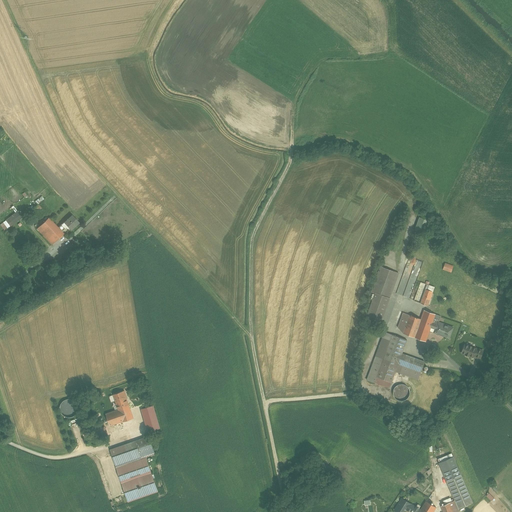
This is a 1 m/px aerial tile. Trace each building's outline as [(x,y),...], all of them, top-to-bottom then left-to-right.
[(42,196),(35,201),(38,204),(44,199),(42,196)] [(46,212),(39,204),(36,207),(44,214),(46,212)] [(44,214),(36,207),(32,210),(40,218),(44,214)] [(7,221),(11,226),(23,216),(19,211),(7,221)] [(79,222),(73,215),(65,222),(58,228),(62,231),(68,226),(71,230),(79,222)] [(415,230),(426,234),(430,220),(420,217),(415,230)] [(58,228),(49,218),(37,228),(53,244),(64,234),(62,231),(58,228)] [(444,263),(443,271),(453,272),(454,265),(444,263)] [(399,273),(381,267),(372,292),(375,293),(390,298),(399,273)] [(426,284),(421,282),(414,301),(428,306),(435,287),(429,285),(430,282),(427,281),(426,284)] [(401,282),(398,294),(407,297),(409,288),(406,287),(405,291),(403,290),(405,284),(401,282)] [(390,298),(375,293),(373,300),(372,303),(367,317),(381,322),(390,298)] [(421,319),(404,313),(398,327),(403,332),(403,333),(426,341),(431,327),(436,314),(425,310),(421,319)] [(453,327),(439,322),(441,316),(436,314),(431,327),(436,329),(435,332),(450,338),(453,327)] [(385,332),(368,380),(375,383),(377,377),(393,335),(385,332)] [(407,340),(393,335),(377,377),(392,382),(396,371),(402,353),(407,340)] [(486,344),(490,348),(496,342),(492,338),(486,344)] [(469,346),(465,345),(465,346),(464,346),(463,349),(464,350),(462,353),(466,354),(470,356),(470,355),(474,357),(474,356),(476,349),(473,347),(469,346)] [(483,351),(476,348),(476,349),(474,356),(481,358),(483,351)] [(425,362),(402,353),(396,371),(419,379),(425,362)] [(401,385),(400,385),(399,385),(397,386),(396,387),(395,387),(395,388),(394,389),(394,390),(393,391),(393,392),(393,393),(393,394),(393,395),(394,396),(394,397),(394,398),(395,399),(396,400),(397,401),(398,401),(399,402),(401,402),(402,402),(403,402),(404,402),(405,401),(406,400),(407,400),(408,399),(409,398),(409,397),(410,396),(410,395),(410,394),(410,393),(410,392),(410,391),(409,390),(409,389),(408,388),(407,387),(406,386),(405,385),(404,385),(402,385),(401,385)] [(125,391),(114,394),(118,405),(115,407),(116,410),(129,406),(125,396),(126,395),(125,391)] [(71,399),(69,399),(67,399),(66,400),(65,400),(64,401),(63,401),(63,402),(62,403),(61,405),(61,406),(60,407),(60,408),(61,410),(61,411),(61,412),(62,413),(63,414),(64,415),(65,416),(66,417),(67,417),(69,417),(70,417),(72,417),(73,417),(74,416),(75,415),(76,415),(77,414),(78,413),(78,412),(78,411),(79,410),(79,409),(79,408),(79,407),(79,406),(78,405),(78,404),(77,403),(76,402),(75,401),(74,400),(73,399),(71,399)] [(104,417),(98,399),(91,402),(97,419),(104,417)] [(116,410),(106,414),(111,426),(123,421),(124,422),(133,418),(129,406),(116,410)] [(154,406),(142,409),(149,431),(160,428),(154,406)] [(105,426),(96,430),(99,438),(109,435),(105,426)] [(149,436),(125,445),(131,463),(146,458),(156,454),(149,436)] [(125,445),(111,450),(117,468),(131,463),(125,445)] [(131,463),(117,468),(122,483),(151,473),(146,458),(131,463)] [(453,458),(440,464),(455,500),(459,509),(473,503),(453,458)] [(342,474),(322,461),(317,470),(337,482),(342,474)] [(151,473),(122,483),(129,502),(158,491),(151,473)] [(421,510),(403,498),(395,510),(397,511),(405,511),(407,510),(410,511),(419,511),(420,511),(421,510)] [(455,500),(442,506),(444,511),(460,511),(459,509),(455,500)] [(421,510),(420,511),(419,511),(433,511),(436,507),(427,501),(421,510)]
